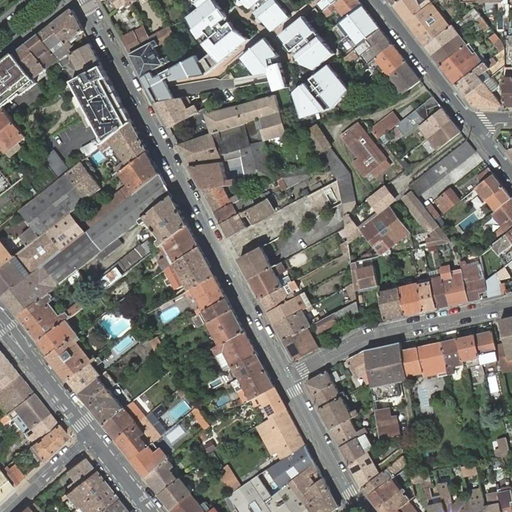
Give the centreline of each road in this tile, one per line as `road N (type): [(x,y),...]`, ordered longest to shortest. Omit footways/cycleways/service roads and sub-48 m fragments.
road 1 (residential): [(86,0),(287,378)]
road 2 (residential): [(511,305),(364,338),(287,378)]
road 3 (residential): [(374,0),(473,128)]
road 4 (residential): [(287,378),(357,508)]
road 5 (residential): [(90,436),(0,321)]
